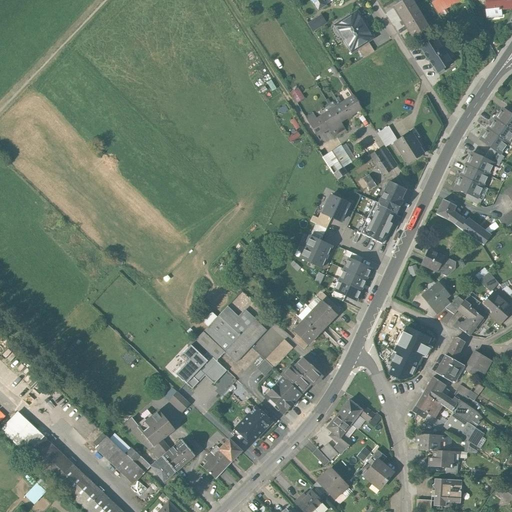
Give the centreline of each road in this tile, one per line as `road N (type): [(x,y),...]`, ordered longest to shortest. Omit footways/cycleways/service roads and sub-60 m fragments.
road 1 (residential): [(223,511),(313,418),(356,347)]
road 2 (residential): [(379,298),(460,126)]
road 3 (unclassified): [(377,0),(460,126)]
road 4 (track): [(0,109),(102,0)]
